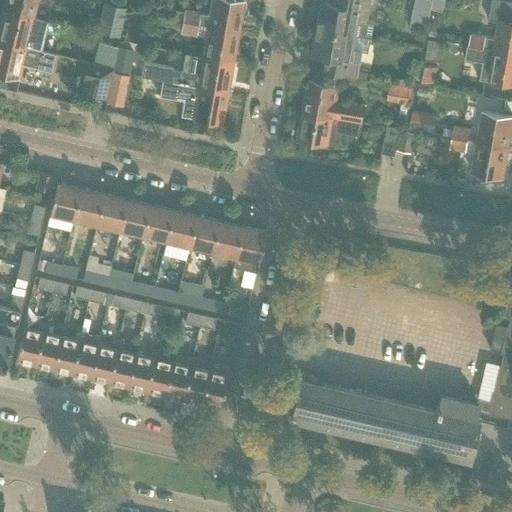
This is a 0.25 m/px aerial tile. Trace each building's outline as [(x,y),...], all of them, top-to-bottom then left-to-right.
[(4,0),(2,10),(32,17),(36,0),(4,0)] [(197,25),(207,27),(232,31),(237,32),(238,31),(233,30),(234,21),(239,22),(243,1),(236,0),(211,0),(209,15),(184,11),(182,22),(197,25)] [(322,3),(317,28),(371,38),(373,24),(371,21),(366,20),(369,0),(353,0),(352,8),(322,3)] [(431,0),(415,0),(413,9),(430,13),(433,0),(431,0)] [(471,34),(469,46),(493,50),(511,53),(511,2),(505,1),(497,0),(492,0),(489,21),(498,23),(495,38),(471,34)] [(103,3),(96,32),(116,37),(119,37),(125,8),(123,8),(103,3)] [(2,10),(0,18),(0,31),(2,32),(0,40),(0,41),(25,47),(40,51),(48,21),(32,17),(2,10)] [(195,35),(197,25),(182,22),(180,32),(195,35)] [(207,27),(202,57),(232,62),(236,42),(231,41),(232,31),(207,27)] [(127,28),(124,40),(137,43),(140,32),(127,28)] [(317,28),(313,54),(326,57),(324,68),(324,70),(343,73),(357,76),(357,72),(361,50),(369,52),(371,38),(317,28)] [(25,47),(0,41),(0,73),(18,78),(21,65),(51,72),(55,54),(40,51),(25,47)] [(98,43),(92,64),(112,69),(117,48),(114,47),(98,43)] [(469,46),(466,58),(482,61),(480,79),(488,80),(499,82),(511,84),(511,53),(493,50),(469,46)] [(118,48),(113,69),(129,73),(134,52),(118,48)] [(181,71),(179,79),(188,80),(187,85),(222,91),(224,82),(229,83),(232,62),(202,57),(184,54),(181,71)] [(143,61),(140,76),(161,80),(171,82),(172,77),(179,79),(181,71),(171,69),(172,67),(143,61)] [(80,92),(91,95),(105,98),(112,69),(92,64),(86,63),(80,92)] [(423,65),(421,82),(434,84),(437,67),(423,65)] [(357,76),(356,79),(366,81),(367,73),(357,72),(357,76)] [(0,84),(16,88),(18,78),(0,73),(0,84)] [(108,92),(106,103),(122,106),(129,76),(125,75),(113,73),(108,92)] [(171,82),(169,93),(185,96),(187,85),(188,80),(179,79),(172,77),(171,82)] [(161,80),(158,97),(183,101),(180,116),(191,118),(221,123),(225,102),(220,102),(222,92),(227,93),(227,92),(222,91),(187,85),(185,96),(169,93),(171,82),(161,80)] [(310,102),(308,111),(362,121),(365,105),(336,99),(339,86),(308,81),(305,101),(310,102)] [(386,99),(406,103),(409,87),(389,83),(386,99)] [(303,111),(298,140),(327,145),(327,144),(338,146),(340,133),(341,126),(342,119),(343,117),(308,111),(308,112),(303,111)] [(412,112),(409,127),(433,131),(436,116),(412,112)] [(511,117),(483,112),(478,142),(503,147),(508,148),(508,147),(503,146),(505,137),(510,138),(511,124),(511,117)] [(381,153),(395,156),(401,129),(387,126),(381,153)] [(454,126),(452,138),(467,140),(470,129),(454,126)] [(414,133),(402,131),(398,150),(410,153),(414,133)] [(452,138),(450,149),(466,152),(467,140),(452,138)] [(503,147),(478,142),(472,173),(503,178),(506,157),(501,157),(503,147)] [(52,176),(40,173),(36,189),(48,192),(52,176)] [(49,215),(72,220),(80,189),(56,183),(49,215)] [(72,220),(95,226),(103,194),(80,189),(72,220)] [(103,194),(95,226),(119,231),(119,230),(126,199),(103,194)] [(126,199),(119,230),(133,234),(139,235),(142,236),(149,205),(126,199)] [(33,204),(30,218),(41,221),(45,206),(33,204)] [(142,236),(165,241),(172,210),(149,205),(142,236)] [(165,241),(188,246),(195,215),(172,210),(165,241)] [(188,246),(211,252),(218,221),(195,215),(188,246)] [(41,221),(30,218),(27,232),(38,235),(41,221)] [(211,252),(234,257),(241,226),(218,221),(211,252)] [(241,226),(234,257),(232,267),(255,272),(265,232),(241,226)] [(23,248),(20,263),(31,265),(34,251),(23,248)] [(87,262),(83,281),(106,286),(108,276),(110,267),(96,264),(98,257),(89,255),(87,262)] [(43,271),(60,275),(62,265),(45,261),(43,271)] [(31,265),(20,263),(17,277),(28,279),(31,265)] [(62,265),(60,275),(75,279),(77,269),(62,265)] [(108,276),(106,286),(122,290),(124,280),(108,276)] [(39,277),(36,288),(50,292),(53,280),(39,277)] [(53,280),(50,292),(65,295),(67,284),(53,280)] [(137,293),(152,296),(154,286),(139,282),(137,293)] [(76,286),(73,297),(87,300),(90,289),(76,286)] [(154,286),(152,296),(166,300),(169,289),(154,286)] [(90,289),(87,300),(101,303),(104,292),(90,289)] [(178,291),(175,302),(196,307),(198,296),(178,291)] [(12,294),(9,307),(20,310),(23,297),(12,294)] [(113,294),(110,306),(139,312),(141,301),(113,294)] [(201,297),(199,307),(213,311),(216,300),(201,297)] [(224,302),(222,313),(238,316),(240,306),(224,302)] [(148,313),(161,316),(164,306),(150,303),(148,313)] [(164,306),(161,316),(178,319),(180,309),(164,306)] [(0,363),(5,364),(13,330),(9,329),(11,324),(17,325),(20,315),(0,310),(0,363)] [(184,323),(198,326),(200,315),(187,312),(184,323)] [(200,315),(198,326),(213,330),(216,319),(200,315)] [(217,330),(216,334),(236,339),(237,335),(239,324),(220,320),(219,320),(217,330)] [(15,358),(33,363),(43,322),(38,321),(36,330),(22,327),(15,358)] [(49,324),(43,322),(33,363),(52,367),(59,335),(47,332),(49,324)] [(496,324),(490,350),(501,352),(507,326),(496,324)] [(52,367),(70,371),(80,331),(75,330),(73,338),(59,335),(52,367)] [(80,331),(70,371),(89,376),(96,343),(84,341),(86,332),(80,331)] [(89,376),(107,380),(117,340),(113,339),(111,347),(96,343),(89,376)] [(107,380),(126,384),(133,352),(121,349),(123,341),(117,340),(107,380)] [(126,384),(144,389),(154,348),(150,347),(148,355),(133,352),(126,384)] [(144,389),(163,393),(170,360),(158,357),(160,350),(154,348),(144,389)] [(163,393),(181,397),(191,357),(186,356),(184,363),(170,360),(163,393)] [(191,357),(181,397),(200,402),(207,370),(195,367),(196,362),(197,359),(197,358),(191,357)] [(207,370),(200,402),(218,406),(218,407),(220,408),(230,365),(223,364),(221,373),(207,370)] [(469,460),(478,421),(479,417),(477,417),(477,418),(474,418),(478,402),(476,401),(476,403),(462,399),(462,398),(461,398),(460,399),(443,395),(443,393),(441,393),(439,404),(436,403),(435,408),(403,401),(403,399),(401,399),(401,400),(369,393),(369,391),(368,391),(367,392),(335,385),(335,383),(334,383),(333,385),(301,377),(301,376),(300,375),(290,418),(291,418),(291,417),(325,425),(325,426),(327,427),(327,425),(361,433),(360,434),(362,435),(362,434),(396,441),(396,443),(398,443),(398,442),(432,450),(431,451),(433,451),(433,450),(467,458),(466,459),(469,460)] [(489,411),(511,416),(511,398),(508,397),(511,382),(499,379),(495,394),(493,394),(494,395),(490,411),(489,410),(489,411)]
